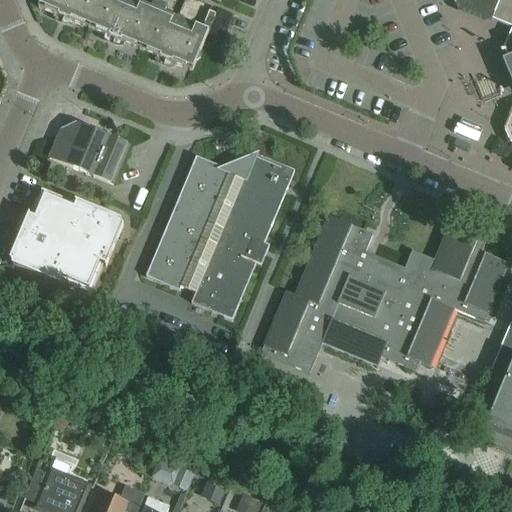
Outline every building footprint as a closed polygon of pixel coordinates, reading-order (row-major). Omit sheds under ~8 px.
[(40,0),(41,0),(37,9),(191,73),(215,15),(208,12),(201,30),(163,15),(167,6),(153,0),(149,9),(127,0),(40,0)] [(493,15),(499,0),(458,0),(458,1),(493,15)] [(511,23),(511,26),(503,49),(507,59),(501,62),(511,88),(511,109),(511,110),(503,130),(509,145),(511,145),(511,0),(499,0),(493,15),(511,23)] [(442,47),(426,53),(433,73),(449,67),(442,47)] [(439,132),(460,132),(459,114),(438,115),(439,132)] [(61,131),(48,160),(112,187),(129,147),(75,125),(61,131)] [(294,173),(253,156),(221,169),(196,159),(179,199),(163,238),(146,279),(179,293),(180,289),(195,295),(191,305),(231,322),(255,266),(259,268),(259,267),(244,260),(252,242),(263,247),(294,173)] [(70,287),(76,292),(83,293),(90,296),(103,266),(105,266),(104,268),(105,268),(123,226),(121,221),(74,201),(74,203),(76,203),(75,205),(41,191),(38,199),(34,204),(33,211),(30,217),(29,217),(29,215),(28,215),(9,261),(11,266),(60,286),(60,285),(59,285),(60,283),(70,287)] [(263,348),(260,355),(309,376),(321,346),(376,369),(377,369),(381,360),(397,366),(396,367),(397,367),(398,367),(415,374),(419,365),(430,370),(430,369),(429,368),(434,358),(441,341),(442,341),(442,340),(441,339),(453,312),(484,325),(484,324),(483,323),(486,317),(487,317),(487,316),(488,316),(487,315),(505,271),(507,267),(508,267),(508,266),(481,254),(486,242),(449,227),(448,228),(449,228),(435,262),(412,253),(413,253),(411,252),(407,263),(404,270),(378,259),(370,256),(365,254),(373,238),(373,237),(372,236),(328,217),(294,297),(285,294),(274,321),(270,330),(262,348),(263,348)] [(511,326),(510,325),(487,380),(503,386),(479,443),(511,456),(511,326)] [(36,470),(24,499),(37,505),(35,509),(41,511),(79,511),(90,485),(50,470),(48,475),(36,470)] [(180,470),(173,487),(187,493),(194,476),(180,470)] [(226,490),(207,482),(200,499),(220,506),(226,490)] [(101,494),(93,511),(137,511),(144,496),(125,488),(119,501),(101,494)] [(258,511),(261,505),(242,497),(235,511),(258,511)] [(165,511),(168,508),(147,499),(142,511),(165,511)] [(0,511),(10,511),(12,508),(0,502),(0,511)]
